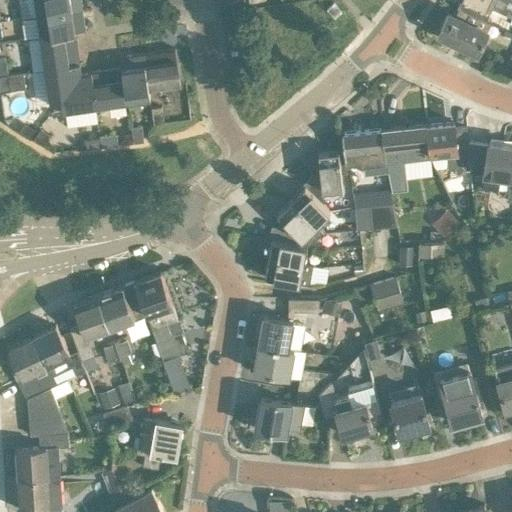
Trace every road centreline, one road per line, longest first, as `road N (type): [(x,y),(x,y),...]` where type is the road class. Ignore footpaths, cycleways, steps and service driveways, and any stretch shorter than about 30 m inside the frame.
road 1 (residential): [(208,465),(308,479),(388,477),(511,448)]
road 2 (residential): [(208,465),(232,288),(228,270),(179,213)]
road 3 (residential): [(0,255),(179,213)]
road 4 (residential): [(248,157),(380,37)]
road 5 (residential): [(248,157),(217,107),(201,0)]
road 6 (residential): [(380,37),(426,68),(511,102)]
